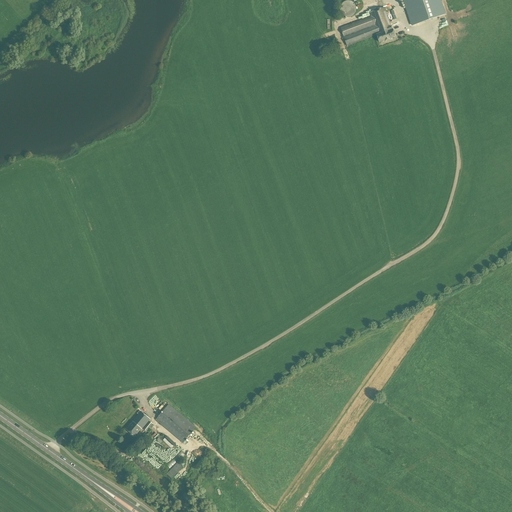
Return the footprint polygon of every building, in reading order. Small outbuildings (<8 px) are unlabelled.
[(440,0),(403,0),(412,26),(445,14),(440,0)] [(341,6),(340,7),(340,9),(340,10),(341,12),(341,14),(342,14),(343,15),(344,16),(345,17),(347,17),(349,17),(350,17),(352,16),(353,16),(353,15),(355,14),(355,12),(356,11),(356,9),(356,8),(355,6),(355,5),(354,4),(352,3),(351,2),(350,2),(349,2),(347,2),(346,2),(345,2),(344,3),(343,3),(342,5),(341,6)] [(397,25),(392,10),(387,12),(385,8),(370,13),(371,16),(341,28),(347,46),(376,35),(379,43),(395,37),(392,27),(397,25)] [(155,420),(183,443),(196,427),(169,404),(155,420)] [(142,429),(150,419),(141,412),(133,421),(127,430),(135,436),(141,428),(142,429)] [(166,474),(172,479),(183,467),(178,462),(166,474)]
